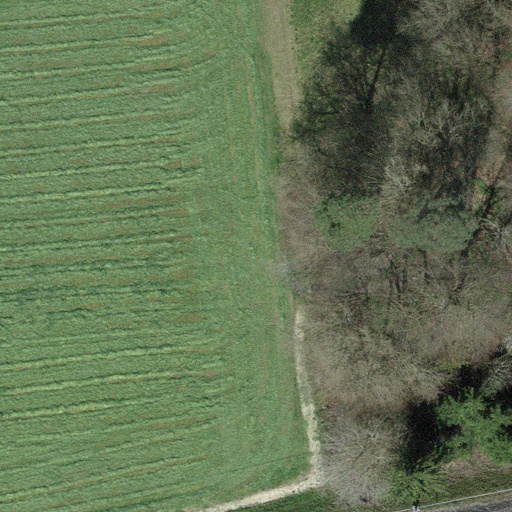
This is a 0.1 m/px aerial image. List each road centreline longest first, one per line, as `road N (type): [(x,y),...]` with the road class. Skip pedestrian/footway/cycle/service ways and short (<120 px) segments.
road 1 (track): [(277,0),(316,293)]
road 2 (track): [(334,393),(363,511)]
